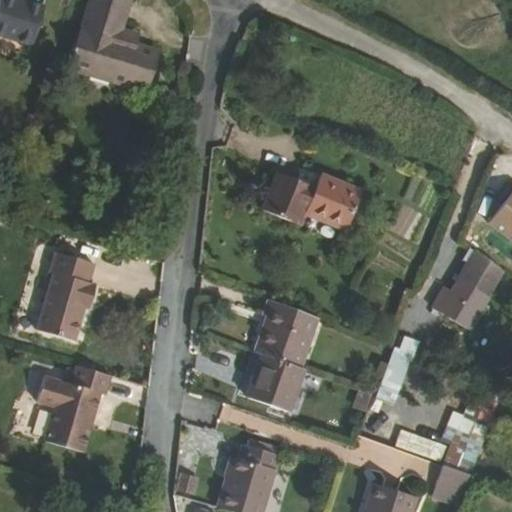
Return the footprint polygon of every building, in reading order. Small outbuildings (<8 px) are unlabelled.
[(42,7),(18,0),(0,0),(0,37),(29,47),(42,7)] [(109,77),(109,84),(145,96),(157,57),(128,48),(131,38),(117,35),(128,0),(126,0),(89,0),(80,33),(77,33),(69,63),(109,77)] [(66,70),(109,84),(109,77),(69,63),(66,70)] [(454,161),(465,134),(451,129),(441,156),(454,161)] [(325,207),(353,215),(363,188),(322,172),(314,193),(306,190),(309,183),(276,170),(267,192),(294,198),(325,207)] [(348,228),(353,215),(325,207),(294,198),(267,192),(261,207),(295,220),(300,208),(348,228)] [(125,275),(87,262),(80,280),(84,283),(66,337),(104,351),(116,320),(120,321),(128,296),(120,291),(125,275)] [(465,339),(499,284),(477,269),(452,302),(448,298),(435,319),(465,339)] [(302,366),(320,317),(273,301),(267,317),(272,319),(260,350),(269,354),(302,366)] [(406,363),(418,337),(406,330),(395,358),(406,363)] [(291,413),(308,368),(302,366),(269,354),(252,398),(291,413)] [(111,394),(116,377),(87,368),(83,382),(55,375),(46,401),(64,407),(52,440),(98,457),(118,397),(111,394)] [(471,409),(470,424),(492,426),(493,410),(471,409)] [(468,479),(488,432),(458,420),(438,466),(468,479)] [(438,466),(445,449),(399,432),(392,449),(438,466)] [(218,501),(248,511),(261,511),(282,453),(246,440),(241,455),(234,453),(218,501)] [(441,470),(431,502),(456,510),(466,478),(441,470)] [(369,511),(393,511),(399,488),(371,478),(367,496),(373,498),(369,511)] [(418,511),(422,500),(399,488),(393,511),(418,511)] [(362,511),(369,511),(373,498),(367,496),(362,511)]
